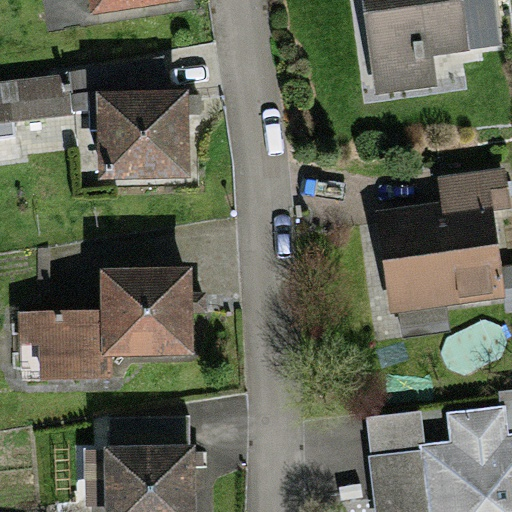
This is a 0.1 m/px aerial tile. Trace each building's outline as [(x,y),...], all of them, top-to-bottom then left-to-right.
[(166,0),(84,0),(86,10),(167,0),(166,0)] [(359,0),(369,93),(428,87),(424,55),(464,51),(458,0),(359,0)] [(183,96),(94,96),(94,174),(183,174),(183,96)] [(503,175),(435,179),(437,211),(376,218),(387,307),(489,295),(479,210),(506,208),(503,175)] [(94,319),(23,319),(23,380),(101,380),(101,353),(184,353),(184,277),(94,277),(94,319)] [(511,511),(511,390),(497,390),(497,417),(449,423),(452,447),(413,451),(420,511),(511,511)] [(188,511),(188,449),(112,449),(112,511),(188,511)]
